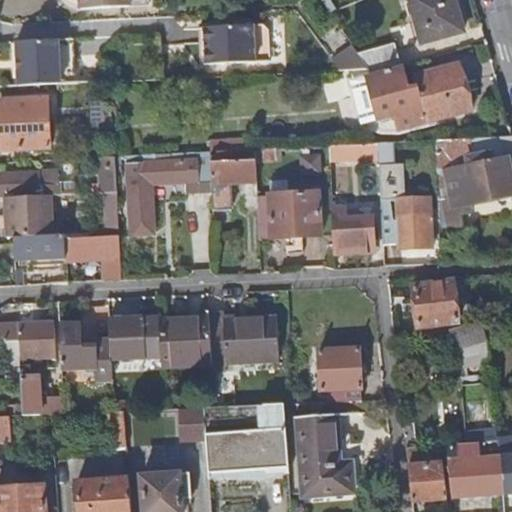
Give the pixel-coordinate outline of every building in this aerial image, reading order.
[(77,0),(78,10),(132,6),(131,0),(77,0)] [(455,0),(411,0),(423,43),(464,31),(455,0)] [(271,30),(265,26),(205,28),(206,66),(271,63),(271,30)] [(19,86),(77,83),(75,40),(17,42),(19,86)] [(374,74),(401,66),(394,45),(361,55),(371,69),(374,74)] [(341,70),(371,69),(361,55),(358,50),(335,62),(341,70)] [(401,66),(374,74),(371,75),(381,120),(398,117),(400,130),(473,109),(460,63),(417,76),(419,86),(409,88),(403,66),(401,66)] [(100,134),(114,133),(110,90),(96,92),(100,134)] [(0,101),(0,130),(1,152),(50,149),(47,98),(0,101)] [(456,206),(475,202),(511,195),(511,165),(511,161),(511,160),(511,135),(437,140),(440,199),(454,196),(456,206)] [(395,143),(379,144),(380,163),(381,179),(398,178),(395,143)] [(336,166),(380,163),(379,144),(330,146),(332,173),(337,173),(336,166)] [(257,161),(277,160),(276,149),(256,150),(257,161)] [(186,191),(201,191),(199,164),(184,165),(184,161),(173,161),(172,155),(131,157),(131,164),(129,164),(134,235),(157,234),(155,193),(146,194),(145,184),(186,181),(186,191)] [(259,199),(257,161),(219,163),(219,156),(212,157),(212,159),(213,190),(214,211),(232,210),(230,189),(225,190),(225,184),(230,184),(244,183),(245,207),(259,206),(259,199)] [(109,193),(119,192),(117,158),(99,159),(101,193),(109,193)] [(201,191),(213,190),(212,159),(197,160),(184,161),(184,165),(199,164),(201,191)] [(40,171),(0,173),(0,198),(6,198),(52,196),(61,195),(60,182),(41,183),(40,171)] [(259,206),(262,239),(323,236),(320,187),(314,187),(315,193),(290,194),(289,180),(271,180),(272,198),(259,199),(259,206)] [(111,233),(121,232),(119,192),(109,193),(111,233)] [(15,238),(54,236),(52,196),(6,198),(8,239),(15,238)] [(440,199),(441,227),(463,225),(461,211),(476,207),(475,202),(456,206),(454,196),(440,199)] [(344,238),(345,253),(376,251),(374,218),(347,218),(347,208),(333,208),(335,239),(344,238)] [(433,215),(399,216),(400,251),(435,250),(433,215)] [(115,257),(122,256),(121,232),(111,233),(67,235),(67,240),(114,238),(115,257)] [(16,262),(68,259),(67,240),(67,235),(54,236),(15,238),(16,262)] [(123,281),(122,256),(115,257),(114,238),(67,240),(68,259),(108,257),(106,262),(106,282),(123,281)] [(335,253),(345,253),(344,238),(335,239),(335,253)] [(413,287),(417,328),(458,323),(454,281),(413,287)] [(213,350),(280,347),(278,318),(227,320),(227,313),(211,314),(211,316),(213,350)] [(214,362),(213,350),(211,316),(162,319),(162,322),(163,357),(164,365),(214,362)] [(113,359),(163,357),(162,322),(146,323),(146,317),(111,319),(112,341),(113,359)] [(466,367),(489,361),(485,319),(451,329),(456,349),(461,348),(466,367)] [(56,323),(20,325),(21,342),(21,359),(58,357),(56,323)] [(0,342),(21,342),(20,325),(0,325),(0,342)] [(114,370),(113,359),(112,341),(97,341),(97,349),(83,350),(82,342),(81,325),(62,326),(64,370),(97,369),(97,371),(114,370)] [(97,341),(82,342),(83,350),(97,349),(97,341)] [(281,360),(280,347),(213,350),(214,362),(214,364),(281,360)] [(331,403),(364,401),(362,348),(321,350),(323,391),(330,390),(331,403)] [(43,368),(22,369),(22,379),(24,416),(54,415),(66,415),(65,398),(41,400),(40,378),(44,378),(43,368)] [(115,401),(116,412),(126,412),(127,412),(126,401),(115,401)] [(286,405),(216,408),(207,408),(208,426),(264,421),(265,431),(208,435),(211,479),(291,473),(286,405)] [(206,408),(180,409),(182,442),(208,440),(206,408)] [(129,448),(126,412),(116,412),(110,412),(113,449),(129,448)] [(339,433),(338,413),(300,417),(305,494),(356,491),(352,432),(339,433)] [(0,440),(12,440),(10,417),(0,417),(0,440)] [(404,426),(413,503),(446,500),(442,465),(418,467),(412,425),(404,426)] [(502,495),(511,494),(511,455),(510,439),(497,440),(497,444),(502,495)] [(452,499),(502,495),(497,444),(470,446),(471,459),(447,460),(452,499)] [(471,459),(470,446),(446,448),(447,460),(471,459)] [(185,511),(183,474),(144,476),(146,511),(185,511)] [(80,511),(133,511),(131,479),(78,482),(80,511)] [(47,511),(46,486),(0,489),(0,511),(47,511)]
